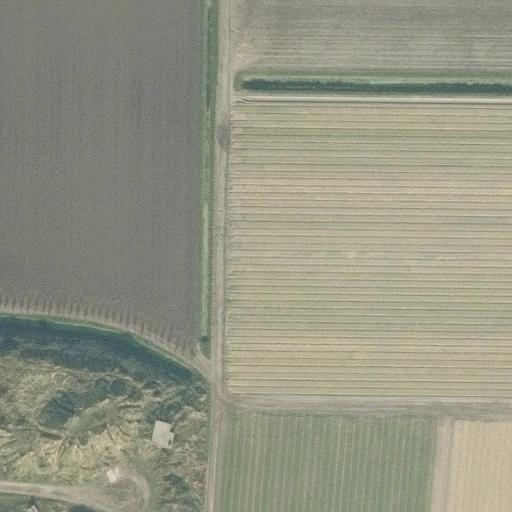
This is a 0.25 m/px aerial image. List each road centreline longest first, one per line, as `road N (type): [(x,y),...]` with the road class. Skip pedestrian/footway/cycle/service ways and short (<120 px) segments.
road 1 (track): [(511,67),(223,64),(219,386),(239,401),(448,405)]
road 2 (track): [(438,511),(448,405),(511,407)]
road 3 (track): [(219,386),(208,511)]
